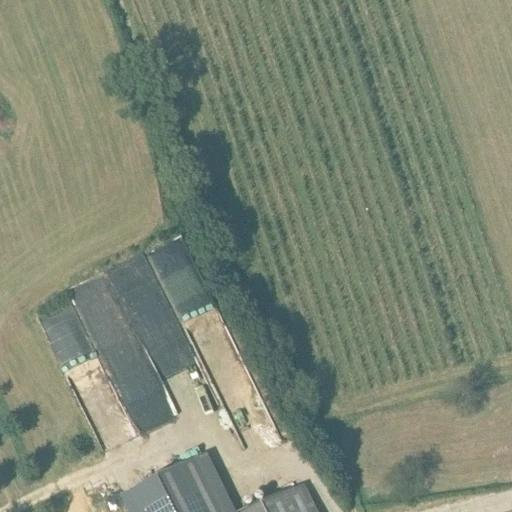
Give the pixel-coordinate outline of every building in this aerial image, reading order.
[(177,302),(221,397),(246,385),(202,290),(177,302)] [(68,377),(99,363),(74,311),(44,326),(68,377)] [(139,435),(174,420),(161,390),(127,404),(139,435)] [(212,511),(190,466),(120,500),(125,511),(212,511)] [(315,511),(303,487),(252,511),(315,511)]
